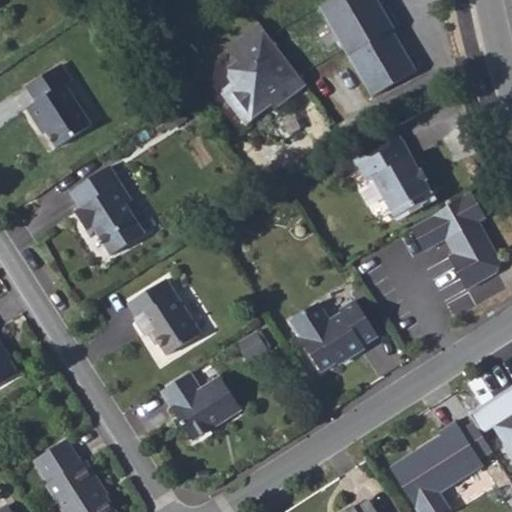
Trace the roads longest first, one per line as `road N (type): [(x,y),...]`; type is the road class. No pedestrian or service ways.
road 1 (residential): [(212,511),(511,325)]
road 2 (residential): [(173,511),(0,247)]
